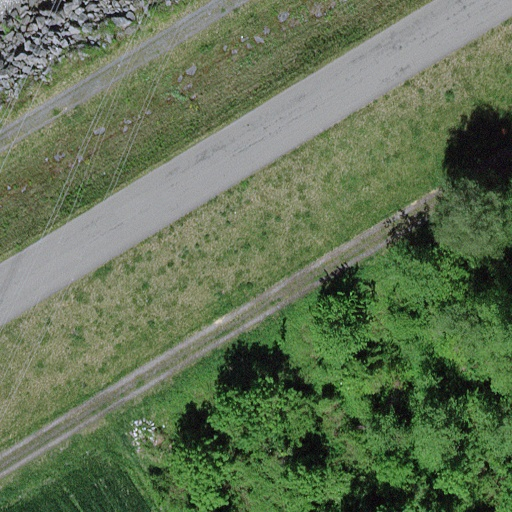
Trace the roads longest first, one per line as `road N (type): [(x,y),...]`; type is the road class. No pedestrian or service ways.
road 1 (track): [(0,464),(511,148)]
road 2 (unclassified): [(0,298),(491,0)]
road 3 (track): [(0,145),(238,0)]
